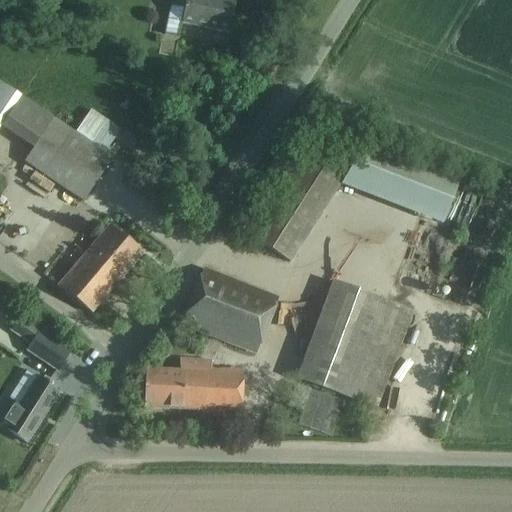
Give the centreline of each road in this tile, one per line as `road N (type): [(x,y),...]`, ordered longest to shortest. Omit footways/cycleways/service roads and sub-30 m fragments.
road 1 (unclassified): [(78,441),(128,462),(511,465)]
road 2 (unclassified): [(132,362),(357,0)]
road 3 (unclassified): [(132,362),(0,266)]
